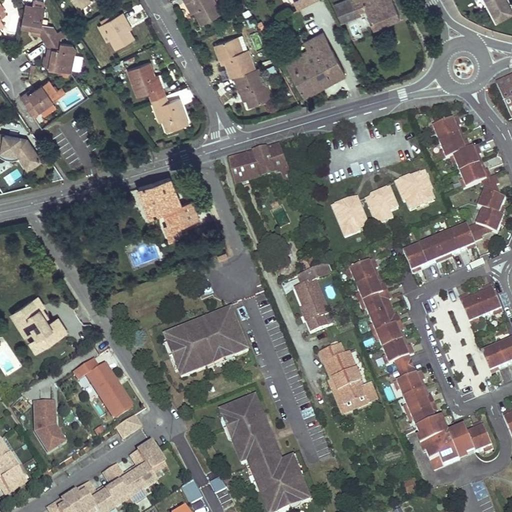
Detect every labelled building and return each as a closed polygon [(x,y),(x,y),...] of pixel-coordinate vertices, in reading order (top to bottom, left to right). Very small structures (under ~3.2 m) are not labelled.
[(90,0),(85,0),(76,6),(78,9),(91,1),(90,0)] [(184,0),(186,2),(189,0),(196,12),(203,24),(223,13),(215,0),(184,0)] [(189,0),(186,2),(193,13),(196,12),(189,0)] [(294,4),(296,9),(319,0),(318,0),(281,0),(284,7),(294,4)] [(362,0),(348,0),(335,5),(342,22),(361,14),(360,11),(366,9),(374,28),(400,18),(393,0),(377,0),(364,5),(362,0)] [(511,10),(506,0),(484,0),(497,22),(511,14),(511,10)] [(26,4),(22,26),(33,29),(32,32),(41,35),(45,41),(58,32),(54,26),(43,24),(46,8),(26,4)] [(124,13),(102,25),(111,40),(116,50),(136,39),(130,29),(125,21),(127,19),(124,13)] [(319,24),(297,35),(299,38),(302,44),(324,32),(319,24)] [(102,25),(99,27),(107,42),(111,40),(102,25)] [(258,31),(249,34),(255,51),(264,47),(258,31)] [(58,32),(45,41),(49,47),(48,56),(51,57),(50,68),(72,72),(76,53),(60,49),(63,39),(58,32)] [(299,38),(279,49),(304,95),(346,73),(324,32),(302,44),(299,38)] [(239,37),(236,38),(241,53),(245,51),(239,37)] [(236,38),(216,45),(222,60),(226,59),(227,63),(233,77),(236,76),(256,69),(249,50),(245,51),(241,53),(236,38)] [(150,62),(129,69),(139,96),(150,92),(153,99),(166,95),(163,87),(159,89),(155,76),(150,62)] [(256,69),(236,76),(241,92),(245,91),(248,100),(251,107),(270,100),(265,83),(259,68),(256,69)] [(158,75),(155,76),(159,89),(163,87),(158,75)] [(511,78),(497,85),(511,118),(511,78)] [(267,82),(265,83),(270,100),(273,99),(267,82)] [(28,92),(21,97),(30,110),(36,106),(40,111),(54,101),(43,85),(29,94),(28,92)] [(166,95),(153,99),(155,106),(158,105),(164,121),(168,131),(189,123),(180,97),(168,102),(166,95)] [(158,105),(155,106),(161,122),(164,121),(158,105)] [(459,118),(434,128),(437,136),(444,151),(447,160),(451,159),(454,158),(457,165),(464,181),(467,189),(482,183),(486,191),(479,207),(484,210),(478,225),(469,229),(475,244),(483,240),(482,237),(480,233),(488,230),(494,232),(498,234),(501,226),(505,217),(503,217),(500,216),(503,207),(506,200),(503,198),(496,195),(494,188),(498,186),(501,185),(497,177),(492,178),(489,170),(487,171),(484,172),(478,157),(480,156),(483,155),(479,147),(472,149),(469,141),(466,142),(463,143),(457,128),(459,127),(462,126),(459,118)] [(459,127),(457,128),(463,143),(466,142),(459,127)] [(0,133),(0,132),(0,151),(2,150),(18,154),(24,163),(28,170),(42,160),(28,139),(0,133)] [(280,147),(242,157),(250,182),(282,173),(288,186),(295,183),(281,150),(280,147)] [(18,154),(2,150),(0,151),(0,156),(24,163),(18,154)] [(480,156),(478,157),(484,172),(487,171),(480,156)] [(242,157),(229,161),(237,186),(250,182),(242,157)] [(11,183),(21,179),(18,171),(8,176),(11,183)] [(404,180),(397,183),(405,203),(407,202),(411,212),(436,201),(432,191),(434,190),(427,173),(425,173),(414,177),(413,180),(406,183),(404,180)] [(170,178),(138,188),(150,217),(164,212),(170,225),(164,227),(170,241),(181,237),(177,228),(199,218),(192,200),(181,205),(170,178)] [(498,186),(494,188),(496,195),(503,198),(498,186)] [(373,198),(368,200),(378,225),(394,218),(391,212),(400,209),(392,190),(390,190),(383,192),(381,197),(375,199),(373,198)] [(370,226),(360,202),(356,203),(350,201),(333,208),(347,239),(362,232),(361,230),(370,226)] [(468,227),(452,233),(461,253),(468,250),(476,246),(475,244),(469,229),(468,227)] [(452,233),(404,254),(412,273),(421,269),(436,263),(452,256),(461,253),(452,233)] [(38,235),(30,240),(32,244),(40,240),(38,235)] [(154,244),(130,250),(134,266),(158,259),(154,244)] [(228,257),(226,251),(218,254),(220,260),(228,257)] [(452,256),(436,263),(438,265),(453,259),(452,256)] [(375,260),(351,270),(354,278),(360,293),(368,310),(373,324),(381,341),(387,356),(390,364),(395,363),(410,356),(414,354),(411,346),(408,347),(406,348),(400,333),(402,332),(404,331),(397,315),(395,315),(393,317),(387,303),(389,301),(392,301),(385,284),(382,285),(380,286),(373,270),(376,269),(378,268),(375,260)] [(303,286),(296,289),(305,309),(310,321),(308,322),(312,332),(328,325),(324,316),(329,314),(316,281),(333,274),(329,265),(299,277),(303,286)] [(376,269),(373,270),(380,286),(382,285),(376,269)] [(468,295),(459,299),(469,323),(478,319),(493,313),(502,309),(492,285),(483,289),(484,291),(485,294),(469,300),(468,297),(468,295)] [(484,291),(468,297),(469,300),(485,294),(484,291)] [(360,293),(357,296),(364,312),(368,310),(360,293)] [(38,297),(15,312),(21,321),(19,322),(27,335),(32,331),(36,338),(43,348),(67,332),(58,318),(49,324),(46,319),(40,310),(42,308),(44,307),(38,297)] [(389,301),(387,303),(393,317),(395,315),(389,301)] [(48,317),(42,308),(40,310),(46,319),(48,317)] [(209,323),(193,330),(191,327),(165,337),(168,344),(171,352),(175,351),(177,356),(179,362),(176,363),(179,372),(182,379),(208,368),(209,368),(207,365),(223,358),(233,354),(234,358),(235,358),(249,352),(232,310),(224,313),(225,316),(219,320),(218,321),(217,323),(216,325),(216,328),(219,335),(215,337),(209,323)] [(21,321),(15,312),(11,314),(25,336),(27,335),(19,322),(21,321)] [(218,316),(217,313),(214,315),(207,318),(190,324),(191,327),(193,330),(209,323),(215,337),(219,335),(216,328),(216,325),(217,323),(218,321),(219,320),(225,316),(224,313),(218,316)] [(373,324),(370,326),(377,343),(381,341),(373,324)] [(402,332),(400,333),(406,348),(408,347),(402,332)] [(36,353),(43,348),(36,338),(29,343),(36,353)] [(511,340),(482,353),(490,373),(499,369),(511,363),(511,340)] [(175,351),(171,352),(168,344),(165,345),(171,359),(177,356),(175,351)] [(341,346),(320,354),(324,365),(327,363),(344,404),(366,395),(370,403),(378,400),(372,385),(365,388),(350,353),(345,356),(341,346)] [(108,352),(94,361),(98,367),(112,359),(108,352)] [(234,358),(233,354),(223,358),(226,364),(236,360),(235,358),(234,358)] [(179,362),(177,356),(171,359),(176,373),(179,372),(176,363),(179,362)] [(410,356),(395,363),(402,381),(417,374),(410,356)] [(226,364),(223,358),(207,365),(209,368),(208,368),(209,370),(226,364)] [(132,409),(106,363),(97,368),(92,360),(70,372),(77,384),(86,379),(110,422),(132,409)] [(327,363),(324,365),(331,381),(329,381),(343,415),(370,403),(366,395),(344,404),(327,363)] [(402,381),(397,383),(401,391),(407,406),(414,422),(417,430),(420,429),(427,445),(424,446),(435,472),(461,461),(459,458),(475,451),(476,454),(484,451),(492,448),(482,423),(473,426),(474,428),(475,430),(467,433),(466,431),(450,438),(449,435),(446,436),(439,421),(437,422),(434,414),(436,413),(438,412),(432,396),(429,397),(427,398),(420,383),(423,382),(425,381),(421,372),(417,374),(402,381)] [(423,382),(420,383),(427,398),(429,397),(423,382)] [(277,465),(273,457),(276,456),(276,454),(275,451),(275,448),(274,444),(273,441),(271,438),(270,435),(268,432),(267,429),(265,426),(263,424),(260,417),(264,416),(258,401),(251,404),(249,400),(221,412),(224,419),(231,422),(233,428),(236,435),(233,442),(247,476),(256,473),(258,477),(261,485),(265,495),(268,502),(265,503),(268,511),(316,511),(312,501),(298,467),(295,468),(291,459),(283,462),(277,465)] [(34,402),(34,450),(57,450),(57,402),(34,402)] [(407,406),(404,407),(410,423),(414,422),(407,406)] [(511,412),(511,411),(503,414),(511,435),(511,412)] [(283,462),(264,416),(260,417),(263,424),(265,426),(267,429),(268,432),(270,435),(271,438),(273,441),(274,444),(275,448),(275,451),(276,454),(276,456),(273,457),(277,465),(283,462)] [(134,418),(116,430),(120,437),(138,425),(134,418)] [(233,428),(231,422),(224,419),(223,425),(225,431),(233,428)] [(138,425),(120,437),(123,440),(141,429),(138,425)] [(236,435),(233,428),(225,431),(228,438),(233,442),(236,435)] [(420,429),(417,430),(424,446),(427,445),(420,429)] [(143,449),(137,453),(152,477),(166,468),(151,445),(148,446),(147,450),(145,451),(143,449)] [(475,451),(459,458),(461,461),(476,454),(475,451)] [(139,471),(132,476),(142,493),(156,484),(155,483),(152,477),(137,453),(130,458),(137,468),(139,471)] [(8,455),(0,460),(0,480),(17,469),(8,455)] [(300,466),(296,457),(291,459),(295,468),(298,467),(300,466)] [(116,467),(109,471),(128,502),(142,493),(132,476),(124,481),(122,478),(116,467)] [(17,469),(0,480),(0,489),(2,488),(5,486),(10,494),(26,483),(17,469)] [(109,471),(102,475),(109,486),(111,489),(104,494),(114,510),(128,502),(109,471)] [(416,479),(406,486),(411,495),(422,490),(416,479)] [(88,485),(81,489),(95,511),(111,511),(114,510),(104,494),(96,498),(95,495),(88,485)] [(70,496),(68,497),(76,511),(95,511),(81,489),(75,493),(76,495),(73,497),(70,496)] [(60,502),(54,506),(57,511),(76,511),(68,497),(65,499),(64,502),(62,504),(60,502)]
